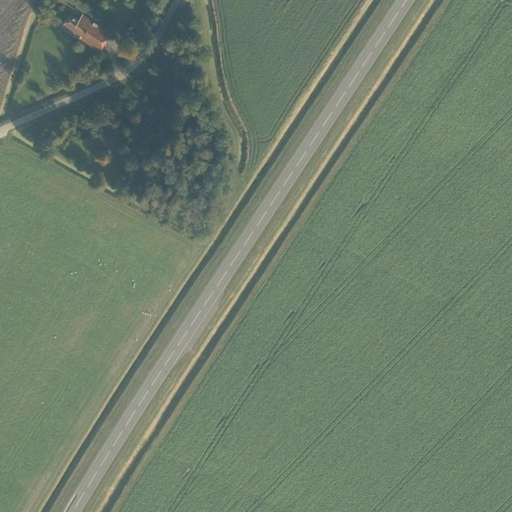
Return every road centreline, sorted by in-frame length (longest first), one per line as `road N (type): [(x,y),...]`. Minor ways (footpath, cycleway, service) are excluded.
road 1 (trunk): [(71,511),(405,0)]
road 2 (unclassified): [(0,130),(138,62),(177,0)]
